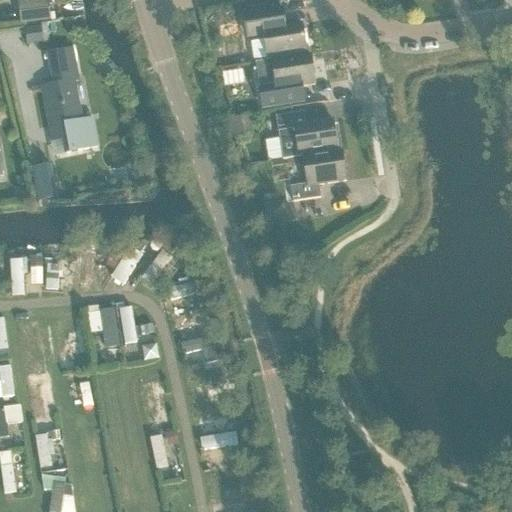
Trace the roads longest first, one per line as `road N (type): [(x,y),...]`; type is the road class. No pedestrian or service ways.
road 1 (tertiary): [(303,511),(267,347),(145,2)]
road 2 (residential): [(393,195),(368,24)]
road 3 (residential): [(511,26),(405,37),(368,24)]
